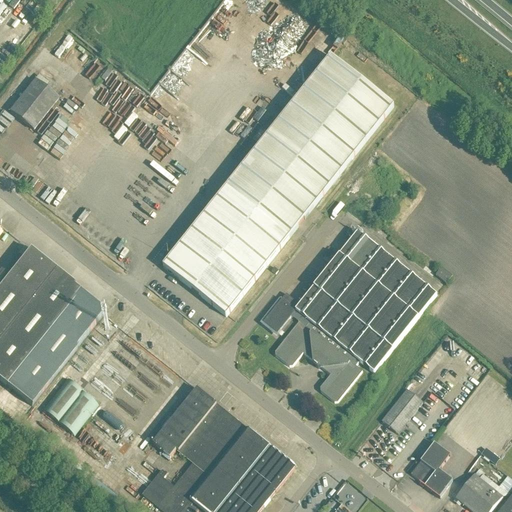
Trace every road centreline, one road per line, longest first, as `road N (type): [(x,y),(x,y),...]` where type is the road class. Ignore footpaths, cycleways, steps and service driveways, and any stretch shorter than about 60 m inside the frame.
road 1 (unclassified): [(332,457),(0,190)]
road 2 (unknown): [(329,225),(217,363)]
